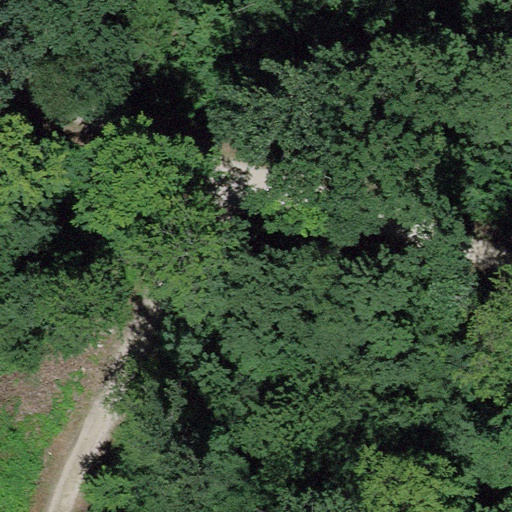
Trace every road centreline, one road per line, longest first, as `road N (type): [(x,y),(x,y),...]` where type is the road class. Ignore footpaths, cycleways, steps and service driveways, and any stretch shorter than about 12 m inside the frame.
road 1 (track): [(0,82),(208,167),(511,262)]
road 2 (track): [(65,511),(208,167)]
